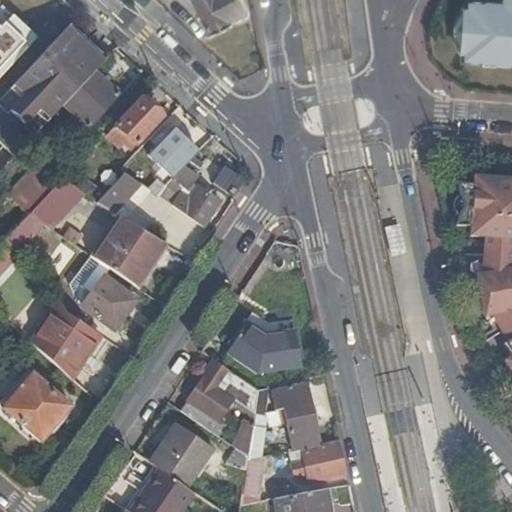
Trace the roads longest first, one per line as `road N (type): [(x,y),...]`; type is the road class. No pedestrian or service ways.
road 1 (unclassified): [(57,511),(260,215),(296,148)]
road 2 (residential): [(296,148),(374,511)]
road 3 (residential): [(511,457),(453,383),(398,133)]
road 4 (residential): [(285,103),(234,114),(109,0)]
